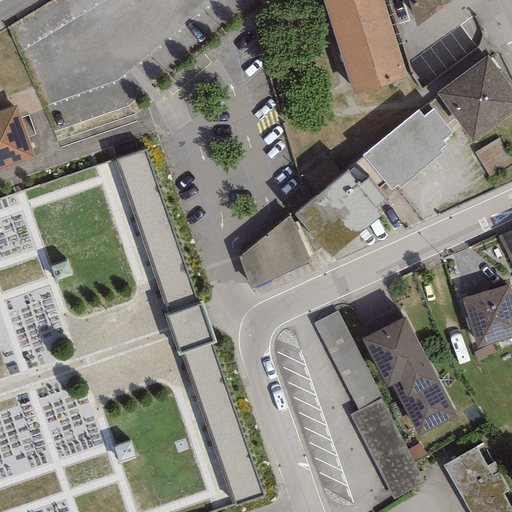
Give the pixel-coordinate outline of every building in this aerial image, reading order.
[(321,0),(352,95),(407,78),(381,0),(321,0)] [(450,0),(407,0),(416,27),(450,0)] [(511,112),(511,91),(485,56),(435,94),(472,142),(511,112)] [(0,169),(34,158),(16,106),(0,111),(0,169)] [(453,133),(432,108),(422,117),(417,111),(361,156),(382,181),(390,192),(398,185),(400,188),(442,154),(439,151),(446,145),(442,141),(453,133)] [(511,162),(511,161),(498,138),(474,153),(488,177),(511,162)] [(208,329),(147,154),(125,162),(237,511),(268,500),(208,329)] [(356,184),(345,172),(294,216),(330,258),(379,216),(375,211),(386,202),(367,180),(361,186),(358,182),(356,184)] [(309,262),(289,215),(237,257),(249,289),(309,262)] [(476,348),(511,337),(511,294),(509,285),(461,299),(476,348)] [(424,483),(337,312),(313,324),(357,411),(349,415),(392,500),(424,483)] [(405,317),(361,339),(386,388),(391,386),(417,436),(456,416),(405,317)] [(511,511),(511,497),(482,444),(443,466),(468,511),(511,511)]
